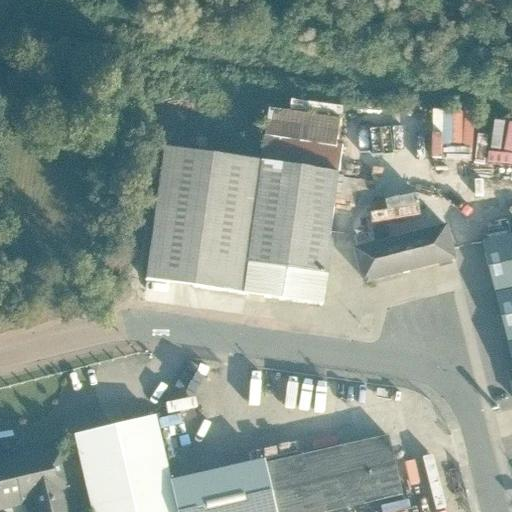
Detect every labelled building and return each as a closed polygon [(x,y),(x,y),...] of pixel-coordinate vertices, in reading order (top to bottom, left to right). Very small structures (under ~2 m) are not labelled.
[(295,96),(293,106),(346,117),(348,108),(295,96)] [(260,165),(168,154),(146,285),(323,309),(345,148),(264,137),(260,165)] [(356,253),(365,286),(460,265),(450,230),(356,253)] [(511,239),(486,245),(511,347),(511,239)] [(155,425),(69,445),(85,511),(371,511),(400,505),(385,442),(171,493),(155,425)] [(68,511),(53,451),(0,464),(0,511),(9,511),(24,509),(24,511),(68,511)] [(439,477),(448,505),(472,498),(464,470),(439,477)]
